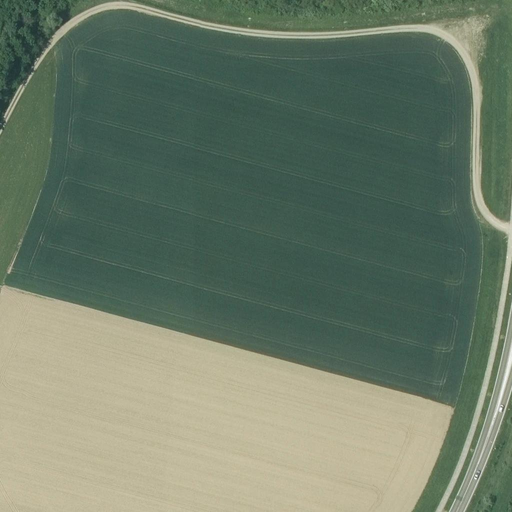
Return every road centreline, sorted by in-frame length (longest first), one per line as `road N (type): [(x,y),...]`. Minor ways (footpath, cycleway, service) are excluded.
road 1 (track): [(0,129),(41,50),(60,28),(106,3),(266,35),(427,30),(453,41),(470,62),(474,187),(482,213),(511,229)]
road 2 (primary): [(511,351),(456,511)]
